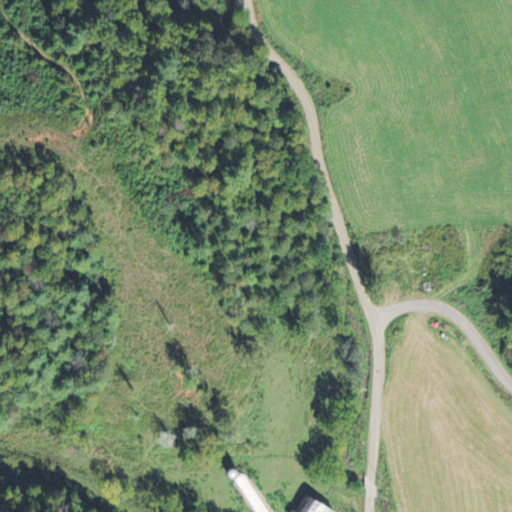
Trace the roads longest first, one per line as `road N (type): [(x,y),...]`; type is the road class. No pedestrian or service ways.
road 1 (residential): [(373,314),(328,200),(301,91),(255,35),(247,0)]
road 2 (residential): [(370,511),(373,314)]
road 3 (residential): [(373,314),(430,305),(458,318),(511,381)]
